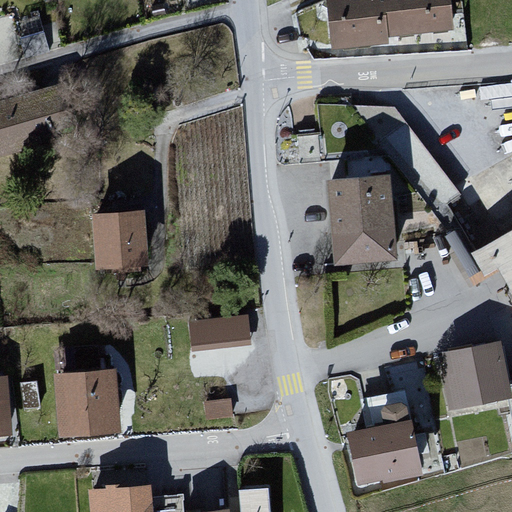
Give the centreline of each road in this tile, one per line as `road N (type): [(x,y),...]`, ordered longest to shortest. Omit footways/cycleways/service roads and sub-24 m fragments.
road 1 (residential): [(253,83),(297,430)]
road 2 (residential): [(297,430),(0,454)]
road 3 (residential): [(253,83),(511,61)]
road 4 (unknown): [(289,368),(483,295)]
